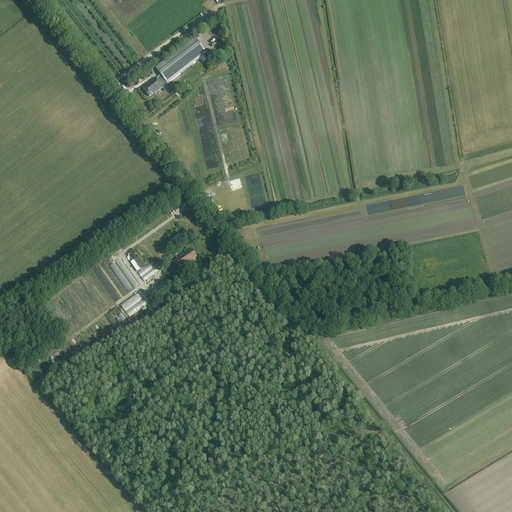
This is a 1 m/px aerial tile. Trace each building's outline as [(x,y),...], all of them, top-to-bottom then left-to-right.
[(167,84),(207,54),(195,38),(155,68),(161,76),(156,79),(155,78),(147,85),(148,85),(143,89),(149,97),(154,93),(154,94),(167,84)] [(184,238),(180,233),(170,241),(174,246),(184,238)] [(166,247),(164,245),(160,249),(164,254),(172,248),(169,245),(166,247)] [(203,251),(197,256),(200,260),(206,254),(203,251)] [(180,260),(179,258),(172,262),(173,263),(173,262),(179,270),(178,270),(178,271),(185,266),(185,265),(186,264),(186,265),(193,260),(192,260),(187,252),(180,257),(182,259),(180,260)] [(171,287),(167,282),(149,295),(153,300),(171,287)]
